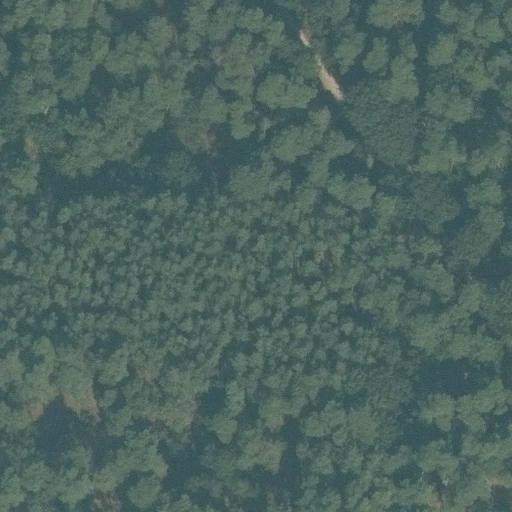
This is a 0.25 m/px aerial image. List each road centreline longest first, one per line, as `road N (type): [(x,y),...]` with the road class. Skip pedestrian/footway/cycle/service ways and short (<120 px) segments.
road 1 (track): [(387,511),(411,194)]
road 2 (track): [(411,194),(276,0)]
road 3 (track): [(411,194),(444,108),(511,13)]
road 4 (track): [(0,189),(14,0)]
road 5 (track): [(511,331),(411,194)]
